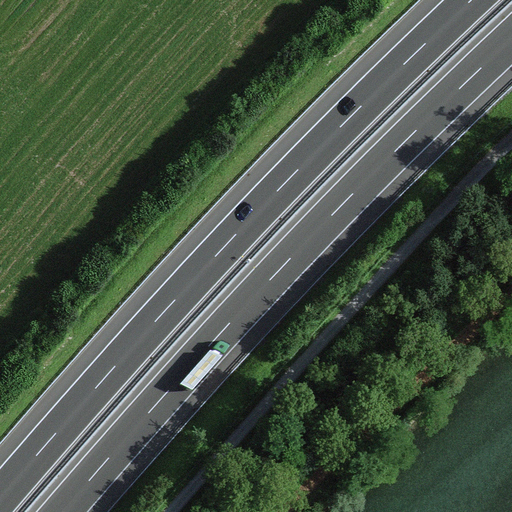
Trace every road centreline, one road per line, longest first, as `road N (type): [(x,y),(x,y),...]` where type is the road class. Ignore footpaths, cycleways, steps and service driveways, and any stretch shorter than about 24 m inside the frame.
road 1 (motorway): [(471,0),(224,243),(0,499)]
road 2 (motorway): [(67,511),(271,281),(511,43)]
road 3 (track): [(511,141),(180,511)]
road 4 (unknown): [(511,297),(290,511)]
